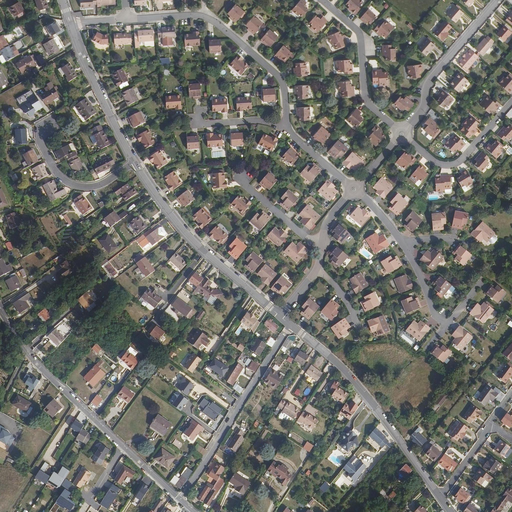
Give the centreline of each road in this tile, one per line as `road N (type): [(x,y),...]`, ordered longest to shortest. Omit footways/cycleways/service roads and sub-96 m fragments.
road 1 (residential): [(0,302),(25,354),(179,499)]
road 2 (tertiary): [(440,495),(351,375),(290,324)]
road 3 (residential): [(128,18),(214,21),(283,77),(284,119)]
road 4 (tertiary): [(281,315),(188,235),(134,162)]
road 5 (residential): [(290,324),(179,499)]
road 6 (residential): [(499,0),(427,81),(424,105),(401,133)]
road 7 (residential): [(401,133),(366,92),(357,29),(322,0)]
road 8 (tertiary): [(134,162),(71,25)]
road 9 (residential): [(401,133),(438,163),(456,164),(511,102)]
road 10 (residential): [(134,162),(99,184),(75,184),(55,172),(40,143),(48,124)]
